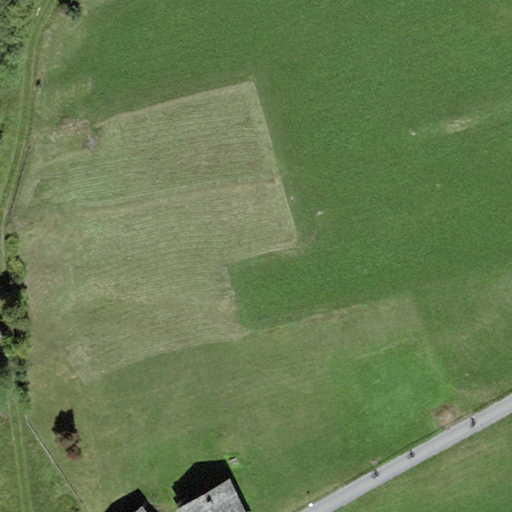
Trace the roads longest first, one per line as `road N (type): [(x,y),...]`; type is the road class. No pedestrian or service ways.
road 1 (track): [(55,0),(30,56),(29,106),(3,228),(15,416),(36,511)]
road 2 (tertiary): [(318,511),(511,403)]
